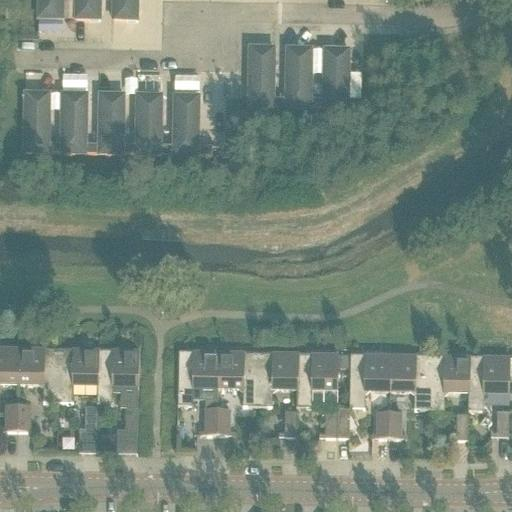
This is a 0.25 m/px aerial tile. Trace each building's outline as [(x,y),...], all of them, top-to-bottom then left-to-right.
[(62,0),(38,0),(38,22),(62,22),(62,0)] [(99,0),(75,0),(75,22),(99,23),(99,0)] [(112,0),(112,23),(137,24),(137,0),(112,0)] [(248,110),(285,111),(286,101),(273,100),(274,51),(249,51),(248,110)] [(287,51),(286,101),(285,111),(323,112),(323,101),(310,101),(311,52),(287,51)] [(323,98),(323,101),(323,112),(361,112),(361,103),(347,102),(348,53),(324,52),(323,86),(323,98)] [(314,86),(314,98),(323,98),(323,86),(314,86)] [(23,156),(61,156),(61,146),(48,146),(49,97),(24,96),(23,156)] [(62,97),(61,146),(61,156),(98,157),(98,147),(85,147),(86,97),(62,97)] [(99,98),(98,147),(98,157),(135,158),(136,148),(123,147),(124,98),(99,98)] [(137,98),(136,148),(135,158),(173,158),(173,148),(160,148),(161,99),(137,98)] [(174,99),(173,148),(173,158),(211,159),(211,149),(198,149),(198,100),(174,99)] [(0,387),(18,388),(19,352),(0,351),(0,387)] [(57,406),(58,353),(19,352),(18,388),(43,388),(43,406),(57,406)] [(58,353),(57,406),(73,407),(73,399),(97,399),(96,407),(97,407),(98,353),(58,353)] [(138,390),(138,354),(98,353),(97,407),(112,407),(113,389),(138,390)] [(217,391),(218,356),(178,355),(177,409),(193,409),(193,391),(217,391)] [(257,410),(258,356),(218,356),(217,391),(242,392),(242,410),(257,410)] [(296,411),(297,357),(258,356),(257,410),(272,411),(272,393),(296,393),(296,411)] [(350,358),(338,358),(297,357),(296,411),(311,411),(312,393),(337,394),(338,372),(350,372),(350,358)] [(389,395),(390,359),(350,358),(350,372),(349,412),(365,412),(365,394),(389,395)] [(429,414),(429,360),(390,359),(389,395),(414,395),(414,413),(429,414)] [(468,414),(469,360),(429,360),(429,414),(444,414),(444,396),(468,396),(468,414)] [(509,397),(509,361),(469,360),(468,414),(483,415),(484,396),(509,397)] [(17,436),(17,410),(6,410),(5,436),(17,436)] [(29,436),(30,410),(17,410),(17,436),(29,436)] [(96,437),(97,411),(85,411),(84,437),(96,437)] [(138,412),(137,412),(125,412),(125,438),(137,438),(138,412)] [(336,416),(336,442),(349,442),(349,412),(337,412),(336,416)] [(216,440),(217,414),(205,413),(205,439),(216,440)] [(229,440),(229,414),(217,414),(216,440),(229,440)] [(296,441),(297,415),(284,415),(284,441),(296,441)] [(508,442),(508,415),(496,415),(496,441),(508,442)] [(336,442),(336,416),(325,416),(324,442),(336,442)] [(388,443),(388,417),(377,417),(376,443),(388,443)] [(400,443),(401,417),(388,417),(388,443),(400,443)] [(468,444),(468,418),(456,418),(455,444),(468,444)]
